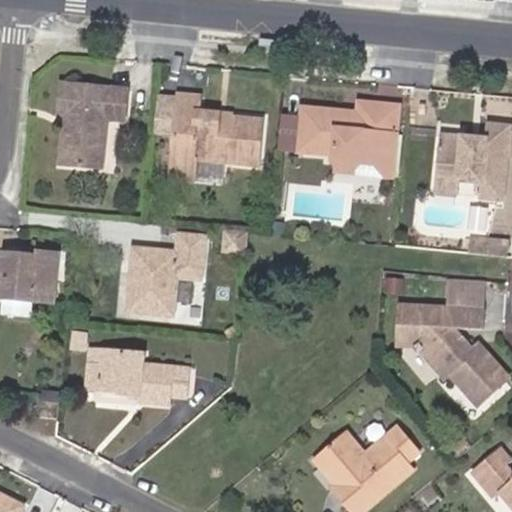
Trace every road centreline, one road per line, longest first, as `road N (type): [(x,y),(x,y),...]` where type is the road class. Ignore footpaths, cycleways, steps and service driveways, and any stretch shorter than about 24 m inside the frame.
road 1 (tertiary): [(85,0),(511,40)]
road 2 (residential): [(0,433),(156,511)]
road 3 (residential): [(17,0),(0,159)]
